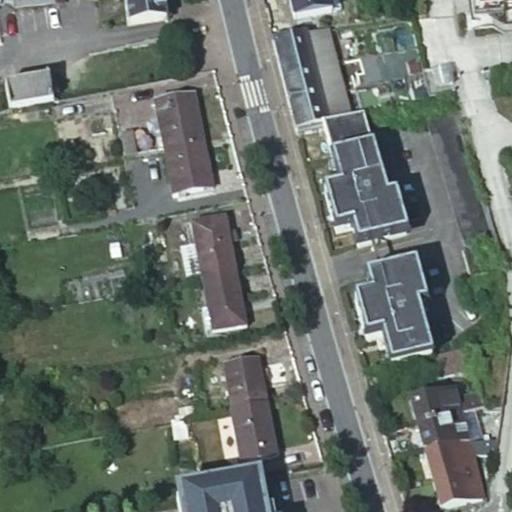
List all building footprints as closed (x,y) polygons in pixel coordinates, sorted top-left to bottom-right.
[(3,0),(4,10),(16,9),(17,16),(63,10),(62,0),(3,0)] [(123,0),(128,30),(167,24),(163,0),(123,0)] [(288,0),(295,22),(332,12),(328,0),(288,0)] [(327,32),(308,37),(325,102),(331,126),(350,121),(327,32)] [(308,35),(275,44),(292,111),(325,102),(308,37),(308,35)] [(511,75),(510,69),(494,73),(499,98),(511,95),(511,75)] [(10,91),(14,113),(52,106),(47,83),(10,91)] [(157,105),(166,152),(205,144),(196,97),(200,96),(199,92),(161,99),(162,104),(157,105)] [(331,126),(325,102),(292,111),(298,133),(324,127),(331,126)] [(499,237),(461,110),(435,117),(471,246),(499,237)] [(350,121),(331,126),(324,127),(343,193),(327,198),(338,236),(354,232),(359,250),(407,236),(394,192),(386,194),(388,203),(375,206),(369,187),(383,184),(364,117),(350,121)] [(205,144),(166,152),(175,198),(179,197),(180,201),(219,194),(218,189),(215,190),(205,144)] [(388,203),(386,194),(383,184),(369,187),(375,206),(388,203)] [(193,226),(204,280),(236,274),(231,245),(229,237),(226,220),(193,226)] [(385,339),(394,368),(433,358),(424,326),(410,329),(405,311),(419,308),(421,315),(429,312),(417,267),(368,281),(374,300),(358,304),(368,343),(385,339)] [(236,274),(204,280),(209,306),(204,306),(210,335),(213,339),(227,336),(226,331),(247,327),(236,274)] [(410,329),(424,326),(421,315),(419,308),(405,311),(410,329)] [(472,355),(441,363),(446,382),(478,374),(472,355)] [(477,357),(479,368),(489,365),(487,355),(477,357)] [(231,392),(235,411),(269,404),(260,361),(226,368),(231,392)] [(476,414),(484,413),(483,408),(486,407),(478,377),(466,380),(476,414)] [(412,403),(456,391),(454,382),(409,393),(412,403)] [(419,429),(464,417),(456,391),(412,403),(419,429)] [(216,394),(220,414),(232,411),(235,411),(231,392),(216,394)] [(235,411),(232,411),(242,464),(279,457),(269,404),(235,411)] [(470,440),(464,417),(419,429),(426,453),(470,440)] [(414,435),(389,443),(391,450),(393,457),(418,450),(414,435)] [(501,439),(470,440),(426,453),(441,510),(482,499),(476,479),(479,472),(475,458),(489,455),(490,448),(500,448),(501,439)] [(265,511),(258,475),(183,490),(186,509),(190,508),(190,511),(265,511)] [(429,511),(423,487),(403,493),(406,502),(408,511),(429,511)]
